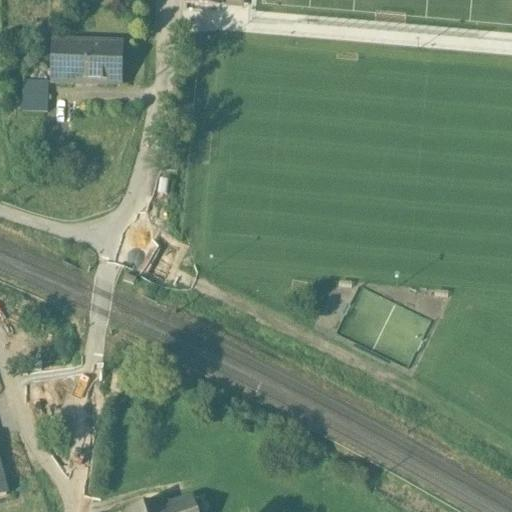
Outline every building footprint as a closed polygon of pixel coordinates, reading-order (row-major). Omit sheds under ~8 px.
[(219,0),(187,0),(187,6),(219,8),(219,0)] [(121,46),(53,43),(52,84),(120,86),(121,46)] [(48,83),(23,82),(22,112),(47,113),(48,83)] [(196,511),(193,498),(162,508),(162,509),(163,511),(196,511)] [(160,503),(131,511),(163,511),(162,509),(162,508),(160,503)]
